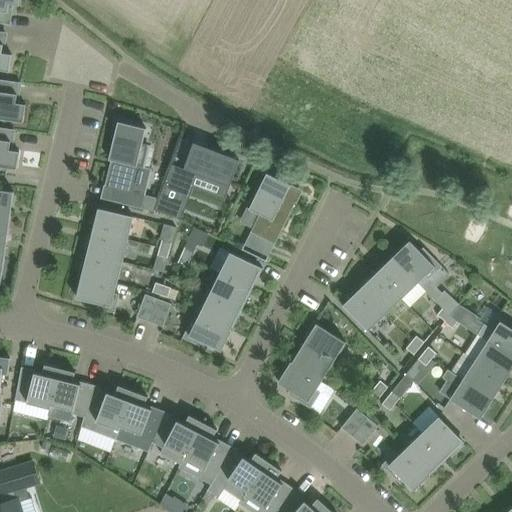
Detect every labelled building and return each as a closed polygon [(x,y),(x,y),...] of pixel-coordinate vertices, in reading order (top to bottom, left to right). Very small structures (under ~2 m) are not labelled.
[(0,0),(0,22),(7,24),(10,3),(20,5),(20,0),(0,0)] [(0,69),(10,71),(13,54),(3,52),(3,49),(5,32),(0,30),(0,69)] [(19,82),(0,79),(0,118),(24,122),(27,104),(17,103),(17,100),(17,99),(19,82)] [(101,197),(101,198),(143,208),(146,195),(133,192),(140,167),(144,168),(150,146),(143,144),(147,128),(119,121),(110,160),(114,161),(113,166),(110,166),(105,186),(115,188),(112,200),(101,197)] [(0,127),(0,166),(18,169),(20,151),(10,150),(11,147),(10,147),(13,129),(0,127)] [(160,198),(155,209),(182,219),(184,214),(180,212),(193,177),(228,190),(230,184),(231,184),(238,165),(237,165),(240,160),(226,154),(222,152),(222,153),(210,148),(211,148),(204,145),(201,151),(194,148),(195,146),(193,146),(185,169),(172,164),(160,198)] [(251,232),(275,244),(298,198),(300,194),(292,190),(289,188),(291,184),(268,172),(250,208),(260,213),(251,232)] [(14,191),(0,189),(0,213),(11,215),(14,191)] [(146,195),(143,208),(155,211),(155,209),(160,198),(146,195)] [(99,208),(94,231),(129,239),(134,216),(99,208)] [(11,215),(0,213),(0,236),(8,237),(11,215)] [(88,253),(123,261),(129,239),(94,231),(88,253)] [(8,237),(0,236),(0,259),(5,260),(8,237)] [(185,247),(182,254),(191,258),(195,251),(198,243),(189,239),(185,247)] [(163,240),(160,247),(170,250),(172,242),(163,240)] [(411,240),(394,256),(419,282),(427,291),(436,300),(443,293),(437,287),(450,274),(442,266),(443,266),(431,254),(427,257),(411,240)] [(168,258),(170,250),(160,247),(158,255),(168,258)] [(231,252),(221,273),(253,289),(263,268),(231,252)] [(118,284),(123,261),(88,253),(83,275),(118,284)] [(188,266),(191,258),(182,254),(179,262),(188,266)] [(394,256),(377,272),(402,298),(419,282),(394,256)] [(386,314),(402,298),(377,272),(361,288),(386,314)] [(243,309),(253,289),(221,273),(210,293),(243,309)] [(100,304),(99,309),(116,313),(120,294),(115,293),(118,284),(83,275),(77,298),(100,304)] [(153,292),(161,294),(164,285),(156,282),(153,292)] [(172,288),(164,285),(161,294),(168,297),(172,288)] [(369,331),(386,314),(361,288),(344,305),(369,331)] [(443,293),(436,300),(444,307),(443,308),(451,315),(455,309),(456,308),(460,304),(445,290),(443,293)] [(233,330),(243,309),(210,293),(200,314),(233,330)] [(146,294),(137,317),(151,322),(159,299),(146,294)] [(172,303),(159,299),(151,322),(164,326),(172,303)] [(451,315),(450,315),(458,322),(480,335),(488,323),(481,319),(477,317),(478,316),(460,304),(456,308),(455,309),(451,315)] [(488,323),(480,335),(488,340),(511,355),(511,327),(511,325),(511,321),(500,314),(488,307),(481,319),(488,323)] [(443,308),(438,315),(445,321),(450,315),(451,315),(443,308)] [(192,320),(183,337),(198,345),(201,341),(222,351),(233,330),(200,314),(196,323),(192,320)] [(450,315),(445,321),(453,328),(458,322),(450,315)] [(316,323),(303,343),(334,362),(346,342),(316,323)] [(417,336),(412,342),(420,348),(425,342),(417,336)] [(506,379),(511,370),(511,355),(488,340),(476,360),(506,379)] [(415,355),(420,348),(412,342),(407,348),(415,355)] [(322,381),(334,362),(303,343),(291,362),(322,381)] [(429,346),(424,353),(432,359),(437,353),(429,346)] [(424,353),(419,359),(427,365),(430,368),(435,362),(432,359),(424,353)] [(0,399),(3,374),(9,374),(11,358),(0,356),(0,399)] [(476,360),(464,379),(494,398),(506,379),(476,360)] [(317,389),(322,381),(291,362),(279,382),(299,395),(297,399),(311,408),(321,392),(317,389)] [(16,399),(14,411),(48,420),(49,416),(61,368),(46,364),(45,366),(43,374),(41,373),(41,374),(22,369),(16,399)] [(61,368),(49,416),(71,422),(73,414),(85,417),(95,387),(76,382),(74,382),(76,372),(61,368)] [(411,369),(407,373),(414,381),(416,383),(420,378),(415,373),(411,369)] [(448,380),(440,392),(451,399),(481,418),(494,398),(464,379),(449,369),(443,377),(448,380)] [(388,397),(396,404),(401,398),(414,381),(407,373),(393,391),(388,397)] [(384,393),(389,387),(381,380),(376,387),(384,393)] [(114,394),(95,387),(85,417),(82,426),(116,439),(134,391),(119,385),(116,395),(114,394)] [(379,399),(384,393),(376,387),(371,393),(379,399)] [(149,451),(153,442),(166,414),(147,407),(147,406),(145,406),(149,396),(134,391),(116,439),(149,451)] [(391,410),(396,404),(388,397),(383,404),(391,410)] [(353,436),(368,417),(358,408),(342,427),(353,436)] [(183,423),(166,414),(153,442),(164,448),(161,453),(181,464),(204,422),(190,415),(185,424),(183,423)] [(440,416),(423,432),(448,458),(465,442),(440,416)] [(353,435),(353,436),(363,445),(379,426),(368,417),(360,427),(353,435)] [(212,484),(217,476),(233,449),(215,440),(215,439),(213,438),(218,429),(204,422),(181,464),(179,467),(212,484)] [(431,474),(448,458),(423,432),(406,448),(431,474)] [(43,443),(40,450),(47,452),(50,445),(43,443)] [(52,446),(49,456),(66,461),(69,451),(52,446)] [(414,491),(431,474),(406,448),(399,455),(396,451),(382,465),(394,477),(398,474),(414,491)] [(225,488),(242,500),(270,462),(257,453),(251,461),(249,460),(233,449),(217,476),(212,484),(209,491),(210,490),(219,497),(225,488)] [(1,504),(0,504),(0,511),(36,511),(32,498),(30,498),(19,502),(18,499),(17,499),(15,490),(40,482),(34,462),(29,464),(0,472),(0,501),(1,504)] [(283,470),(270,462),(242,500),(240,503),(252,511),(279,511),(295,491),(279,480),(277,479),(283,470)] [(295,491),(279,511),(327,511),(330,509),(318,498),(312,506),(310,504),(310,505),(295,491)] [(166,493),(160,505),(168,510),(174,498),(166,493)]
